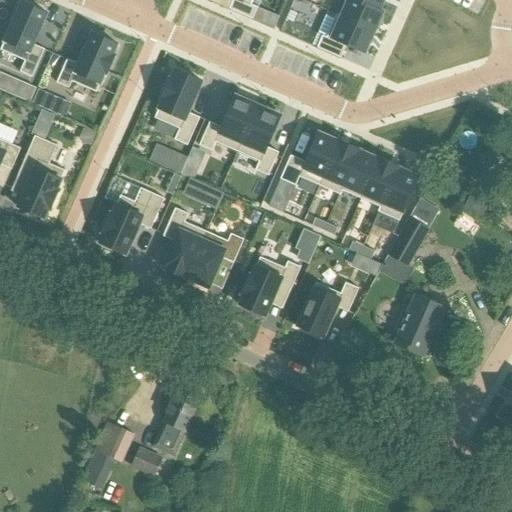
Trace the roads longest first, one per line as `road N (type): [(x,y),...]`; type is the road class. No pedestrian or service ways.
road 1 (unclassified): [(448,444),(0,247)]
road 2 (residential): [(135,18),(355,112),(504,66)]
road 3 (residential): [(511,336),(448,444)]
